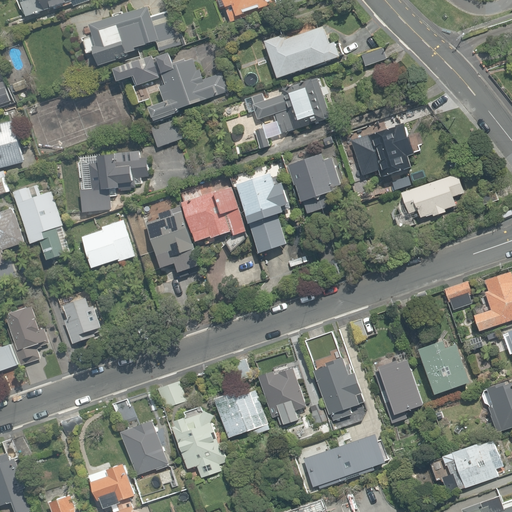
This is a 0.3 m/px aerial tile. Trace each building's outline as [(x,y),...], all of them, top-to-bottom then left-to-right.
[(31,0),(23,3),(27,16),(73,0),(88,0),(89,0),(90,0),(31,0)] [(223,0),(231,22),(261,12),(278,6),(276,0),(223,0)] [(152,17),(150,8),(91,25),(94,36),(84,39),(88,54),(95,52),(100,66),(130,57),(129,54),(138,51),(137,48),(157,42),(161,52),(182,46),(172,11),(152,17)] [(267,41),(279,78),(342,57),(337,42),(331,44),(325,27),(287,40),(285,35),(267,41)] [(360,56),(364,67),(387,60),(383,48),(360,56)] [(154,118),(155,121),(179,112),(178,110),(229,93),(222,73),(203,79),(200,69),(197,70),(193,59),(191,59),(190,58),(185,60),(184,59),(173,63),(170,53),(153,59),(152,56),(114,69),(119,82),(135,76),(138,85),(160,78),(159,75),(162,74),(168,92),(162,94),(165,102),(150,107),(153,118),(154,118)] [(255,131),(260,149),(261,149),(270,146),(268,138),(296,129),(296,130),(326,120),(326,119),(331,117),(319,78),(283,90),(285,94),(265,101),(263,93),(261,94),(244,99),(249,113),(255,111),(258,119),(261,118),(274,114),(277,122),(264,126),(264,128),(261,129),(255,131)] [(26,80),(14,84),(16,92),(29,88),(26,80)] [(151,127),(158,148),(183,140),(176,119),(164,123),(153,127),(151,127)] [(0,195),(8,193),(3,177),(6,176),(4,168),(24,162),(12,121),(0,124),(0,195)] [(376,160),(382,177),(413,167),(409,156),(415,154),(405,123),(397,126),(397,127),(365,138),(373,161),(376,160)] [(341,134),(345,145),(362,139),(358,128),(341,134)] [(81,190),(84,212),(112,210),(110,189),(121,187),(121,191),(136,189),(136,184),(142,184),(141,177),(149,176),(147,158),(140,158),(140,151),(116,153),(116,155),(99,156),(100,163),(90,164),(93,188),(81,190)] [(237,186),(251,225),(275,217),(273,210),(283,207),(274,179),(290,174),(291,180),(293,179),(295,185),(297,185),(303,202),(305,202),(309,214),(327,208),(335,191),(334,187),(343,185),(333,157),(324,160),(322,154),(291,165),(287,155),(263,164),(267,175),(237,186)] [(420,210),(422,217),(427,216),(428,216),(434,214),(435,216),(447,212),(446,210),(459,205),(456,196),(465,193),(459,174),(404,193),(407,203),(405,204),(409,215),(417,212),(417,211),(420,210)] [(42,240),(48,260),(66,253),(57,227),(63,225),(52,191),(41,195),(37,184),(14,192),(32,243),(42,240)] [(225,242),(231,252),(248,237),(246,231),(247,231),(231,187),(216,193),(215,191),(182,202),(193,233),(196,241),(211,236),(211,238),(231,231),(230,230),(232,229),(234,234),(225,242)] [(176,264),(181,277),(201,270),(193,249),(195,248),(180,206),(158,214),(159,218),(146,223),(162,269),(176,264)] [(0,265),(7,263),(3,253),(7,252),(6,250),(27,243),(14,207),(0,211),(0,265)] [(83,236),(94,268),(119,259),(120,261),(136,256),(123,220),(102,227),(103,230),(83,236)] [(221,267),(205,273),(217,304),(233,298),(221,267)] [(511,273),(511,271),(481,279),(489,307),(472,312),(477,330),(511,320),(511,273)] [(453,288),(459,305),(472,301),(466,284),(453,288)] [(64,320),(73,344),(95,336),(93,330),(102,327),(94,305),(90,306),(87,297),(64,305),(69,318),(64,320)] [(14,343),(22,366),(42,359),(38,348),(51,343),(46,330),(43,331),(34,304),(8,313),(18,342),(14,343)] [(352,323),(357,341),(368,337),(362,319),(352,323)] [(511,324),(501,329),(509,355),(511,354),(511,324)] [(420,349),(436,394),(472,382),(458,343),(448,347),(445,340),(420,349)] [(0,348),(0,370),(0,371),(20,364),(13,344),(0,348)] [(350,375),(344,357),(327,363),(328,366),(315,371),(330,414),(331,414),(334,421),(352,414),(350,408),(360,404),(366,402),(356,373),(350,375)] [(235,362),(241,381),(252,377),(246,358),(235,362)] [(279,416),(282,425),(300,419),(297,410),(308,406),(295,367),(285,371),(284,369),(261,376),(274,417),(279,416)] [(382,385),(396,423),(410,418),(406,407),(425,400),(415,372),(396,379),(393,371),(381,376),(384,384),(382,385)] [(511,379),(477,390),(483,408),(489,407),(496,432),(511,426),(511,379)] [(183,380),(156,390),(164,411),(191,401),(183,380)] [(215,398),(229,437),(253,429),(255,434),(261,432),(271,429),(261,402),(257,390),(251,392),(251,391),(250,391),(249,391),(248,391),(247,391),(246,391),(245,391),(245,392),(244,392),(244,393),(243,393),(243,394),(241,395),(239,390),(215,398)] [(116,402),(123,422),(136,418),(129,398),(116,402)] [(309,406),(315,423),(326,419),(320,403),(309,406)] [(199,466),(203,478),(223,471),(221,464),(230,461),(226,450),(223,451),(213,422),(217,414),(206,410),(206,411),(187,418),(187,417),(175,421),(177,426),(174,427),(174,428),(188,469),(199,466)] [(122,431),(138,475),(156,468),(157,469),(168,466),(167,464),(169,464),(154,420),(122,431)] [(396,426),(399,436),(407,434),(404,423),(396,426)] [(14,439),(21,457),(32,454),(25,435),(14,439)] [(313,486),(391,461),(384,438),(377,441),(375,435),(304,459),(313,486)] [(14,501),(17,511),(30,511),(32,511),(24,489),(26,488),(16,459),(12,461),(11,460),(20,457),(14,439),(4,442),(8,453),(0,456),(0,500),(2,506),(14,501)] [(455,491),(492,480),(489,470),(497,467),(489,441),(444,454),(455,491)] [(140,511),(137,511),(136,511),(132,497),(138,495),(128,463),(110,469),(112,475),(93,481),(100,500),(103,499),(106,507),(113,505),(115,510),(113,510),(113,511),(140,511)] [(78,511),(73,494),(51,501),(54,511),(78,511)] [(511,511),(511,504),(491,511),(487,500),(462,509),(462,511),(511,511)]
